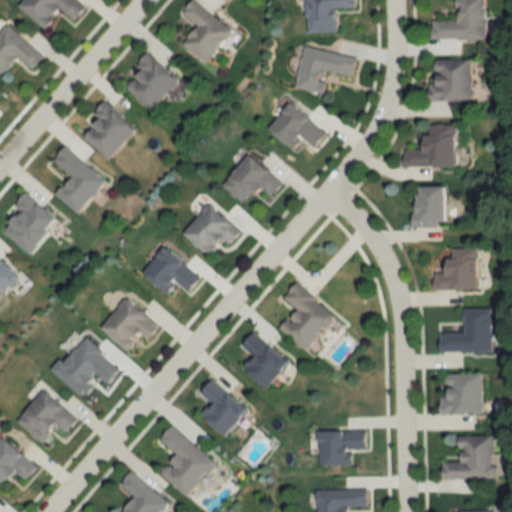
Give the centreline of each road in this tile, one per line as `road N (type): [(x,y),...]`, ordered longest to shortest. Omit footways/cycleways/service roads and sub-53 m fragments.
road 1 (residential): [(397,0),(392,94),(369,145),(51,511)]
road 2 (residential): [(331,189),(371,230),(398,292),(408,511)]
road 3 (residential): [(0,167),(145,0)]
